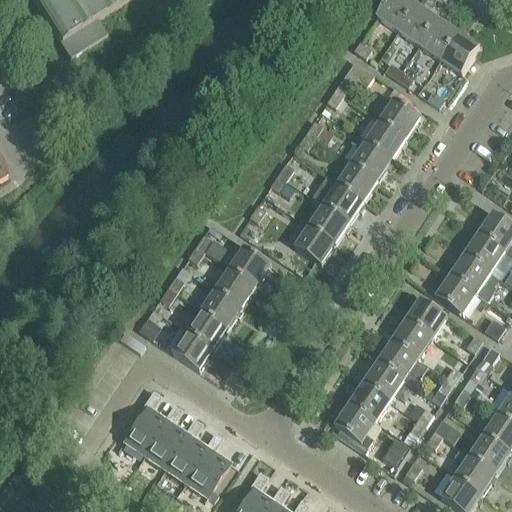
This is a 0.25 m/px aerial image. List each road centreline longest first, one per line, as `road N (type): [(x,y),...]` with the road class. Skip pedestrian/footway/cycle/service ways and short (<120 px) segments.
road 1 (residential): [(343,318),(511,78)]
road 2 (residential): [(212,406),(296,286),(343,318)]
road 3 (residential): [(212,406),(145,363),(81,456)]
road 4 (residential): [(263,439),(343,318)]
road 5 (residential): [(372,511),(263,439)]
